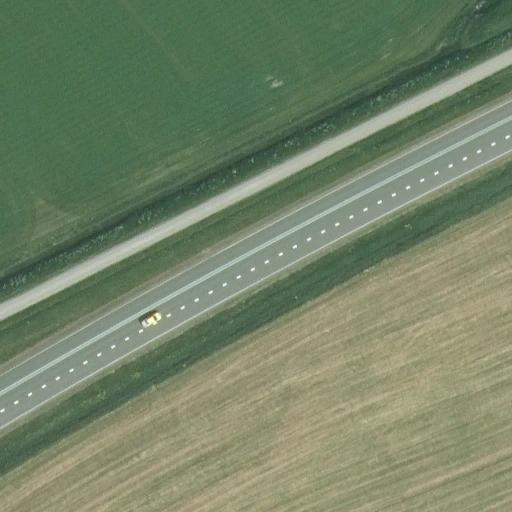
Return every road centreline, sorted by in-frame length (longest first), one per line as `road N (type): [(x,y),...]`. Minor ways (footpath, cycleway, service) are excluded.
road 1 (trunk): [(0,394),(206,275),(511,119)]
road 2 (unclassified): [(0,313),(511,56)]
